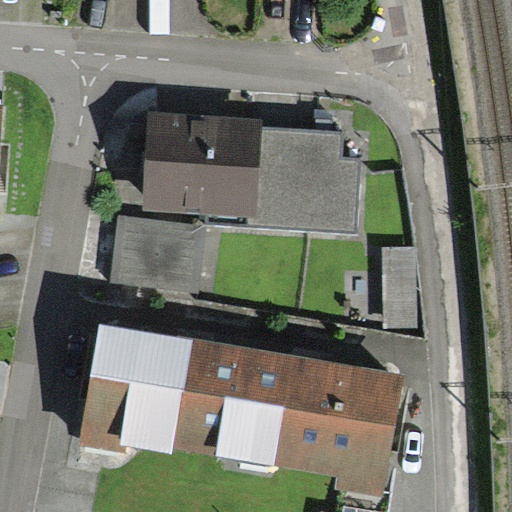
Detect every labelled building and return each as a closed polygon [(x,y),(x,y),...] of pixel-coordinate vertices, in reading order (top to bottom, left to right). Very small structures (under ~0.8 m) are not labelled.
[(263,126),(264,120),(149,112),(146,158),(142,211),(249,218),(258,218),(263,126)] [(324,129),(263,126),(258,218),(249,218),(249,224),(358,230),(362,158),(344,157),(345,130),(324,129)] [(206,231),(118,219),(109,286),(196,299),(206,231)] [(419,247),(384,247),(385,326),(420,326),(419,247)] [(237,459),(257,349),(179,336),(100,323),(79,447),(126,455),(129,440),(237,459)] [(325,361),(257,349),(237,459),(339,477),(337,488),(382,496),(404,376),(325,361)]
